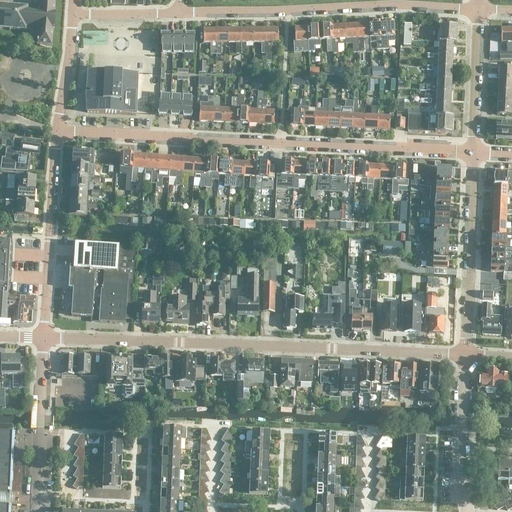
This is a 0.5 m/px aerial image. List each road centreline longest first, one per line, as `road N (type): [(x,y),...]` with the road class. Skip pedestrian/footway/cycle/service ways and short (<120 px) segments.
road 1 (unclassified): [(465,355),(43,338)]
road 2 (residential): [(472,153),(57,131)]
road 3 (residential): [(175,13),(399,4),(478,9)]
road 4 (residential): [(465,355),(472,153)]
road 5 (unclassified): [(466,511),(465,355)]
road 6 (residential): [(472,153),(478,9)]
